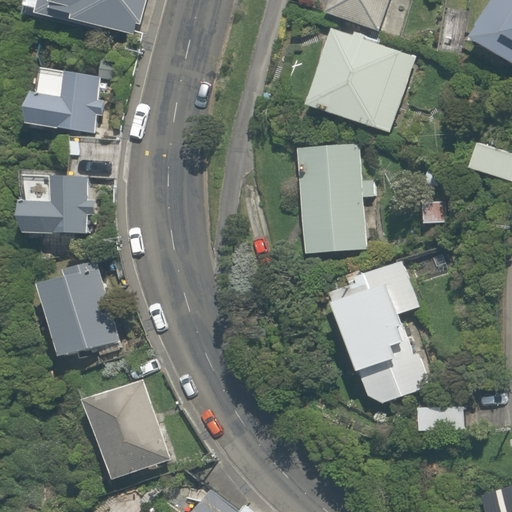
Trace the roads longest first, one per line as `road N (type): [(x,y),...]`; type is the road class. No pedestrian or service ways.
road 1 (tertiary): [(211,0),(176,157),(172,219),(184,277),(217,378),(268,465),(325,511)]
road 2 (unknown): [(172,219),(202,213),(216,197),(274,0)]
